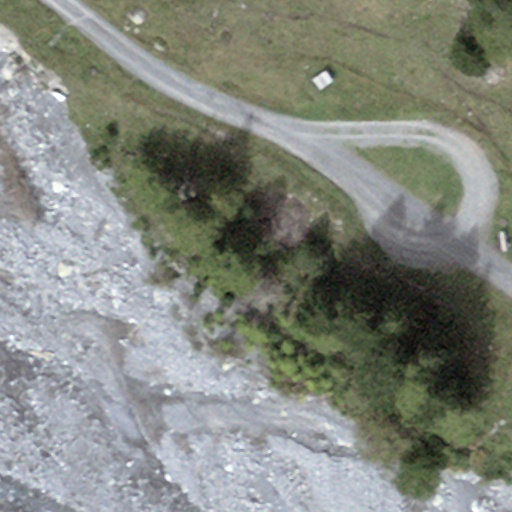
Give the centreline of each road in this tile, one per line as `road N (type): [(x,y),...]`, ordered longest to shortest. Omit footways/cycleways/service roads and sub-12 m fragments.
road 1 (track): [(55,0),(174,86),(325,157),(511,278)]
road 2 (track): [(286,138),(385,134),(455,150),(471,167),(480,199),(472,225),(439,252),(415,249),(397,234),(356,177)]
